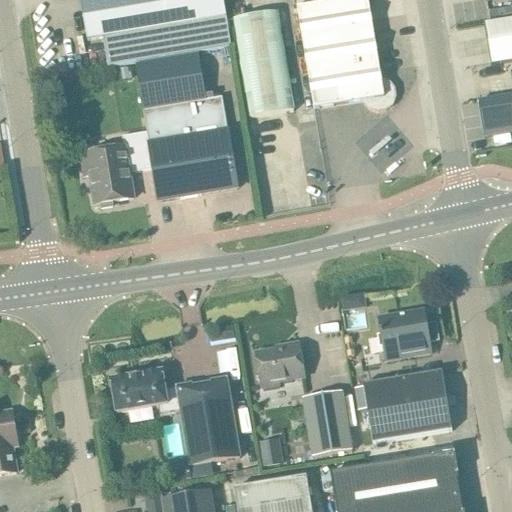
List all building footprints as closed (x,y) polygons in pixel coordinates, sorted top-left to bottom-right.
[(88,0),(81,1),(88,42),(104,39),(109,69),(128,66),(232,48),(223,0),(88,0)] [(395,99),(394,90),(389,84),(384,82),(382,82),(368,0),(358,0),(298,10),(314,111),(364,103),(370,110),(378,113),(386,111),(392,106),(395,99)] [(491,26),(485,27),(491,67),(511,63),(511,12),(490,16),(491,26)] [(278,16),(234,24),(250,120),(295,112),(278,16)] [(102,154),(82,157),(85,179),(91,178),(95,207),(100,206),(113,204),(134,201),(130,175),(154,171),(159,204),(238,191),(235,171),(223,99),(221,99),(207,102),(199,56),(136,66),(140,89),(144,112),(147,134),(123,138),(125,150),(102,154)] [(511,78),(511,98),(479,104),(485,139),(511,134),(511,75),(511,78)] [(365,296),(341,299),(343,314),(367,310),(365,296)] [(425,314),(379,321),(382,335),(380,335),(380,339),(382,339),(386,363),(431,356),(430,344),(439,342),(436,325),(427,326),(425,314)] [(256,356),(260,376),(262,390),(280,387),(279,384),(305,379),(300,346),(277,350),(277,352),(256,356)] [(363,367),(366,384),(393,380),(390,363),(363,367)] [(132,378),(111,382),(117,416),(159,409),(161,418),(182,414),(189,462),(177,464),(165,466),(168,486),(192,482),(192,481),(214,477),(212,465),(240,460),(227,381),(211,384),(212,389),(194,392),(193,387),(177,389),(178,391),(179,397),(167,399),(166,392),(163,373),(142,376),(143,380),(132,382),(132,378)] [(364,387),(368,416),(447,403),(443,374),(364,387)] [(343,394),(303,401),(313,460),(353,453),(343,394)] [(447,403),(368,416),(373,446),(452,433),(447,403)] [(12,413),(0,415),(0,477),(17,475),(13,450),(18,449),(12,413)] [(259,447),(264,471),(283,468),(279,444),(259,447)] [(337,511),(462,511),(457,477),(459,477),(455,455),(331,476),(337,511)] [(237,511),(312,511),(307,480),(234,492),(237,511)] [(162,493),(144,496),(146,511),(213,511),(211,495),(183,500),(163,503),(162,493)]
